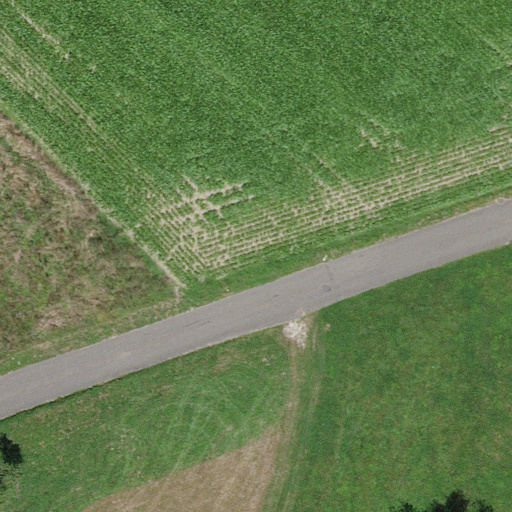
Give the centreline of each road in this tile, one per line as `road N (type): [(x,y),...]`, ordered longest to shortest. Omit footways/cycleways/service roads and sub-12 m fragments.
road 1 (unclassified): [(511,225),(0,408)]
road 2 (track): [(318,289),(262,511)]
